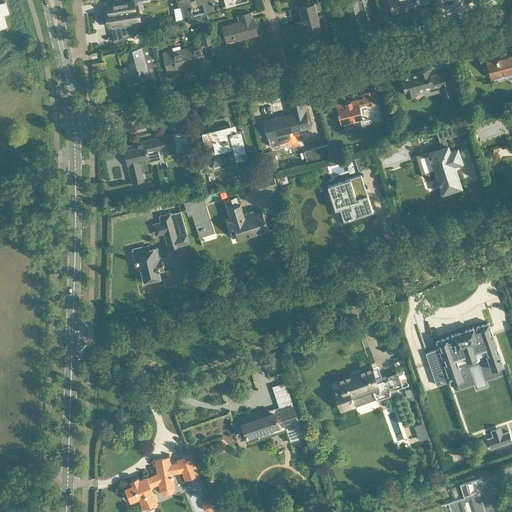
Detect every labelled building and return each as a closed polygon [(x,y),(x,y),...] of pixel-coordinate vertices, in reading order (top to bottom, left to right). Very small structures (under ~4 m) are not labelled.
[(108,10),(106,11),(107,21),(110,21),(111,26),(114,42),(136,32),(135,22),(140,22),(138,10),(135,11),(134,6),(134,1),(137,1),(140,0),(132,0),(133,0),(108,5),(108,10)] [(178,0),(183,18),(194,16),(189,0),(178,0)] [(202,0),(205,12),(215,9),(212,0),(202,0)] [(356,0),(347,2),(350,15),(352,24),(369,20),(363,0),(356,0)] [(388,0),(393,14),(420,7),(419,5),(417,0),(388,0)] [(299,7),(302,20),(296,22),(300,38),(305,36),(319,32),(320,35),(327,33),(322,14),(318,16),(317,11),(321,10),(319,2),(299,7)] [(0,28),(7,27),(3,14),(8,13),(6,4),(0,5),(0,28)] [(222,26),(224,32),(226,42),(257,34),(253,18),(252,19),(251,12),(238,16),(240,22),(222,26)] [(196,17),(199,27),(207,25),(205,15),(196,17)] [(208,29),(201,31),(204,45),(211,43),(208,29)] [(146,46),(152,44),(148,30),(142,31),(146,46)] [(163,53),(164,58),(167,68),(175,65),(176,68),(189,65),(189,66),(205,62),(200,45),(173,53),(172,50),(163,53)] [(140,48),(136,50),(126,52),(130,67),(128,67),(132,82),(148,77),(140,48)] [(497,57),(487,59),(492,77),(511,71),(511,55),(498,60),(497,57)] [(401,77),(407,96),(415,93),(416,95),(425,92),(424,89),(440,84),(438,77),(431,79),(428,69),(418,72),(418,73),(401,77)] [(455,90),(454,83),(440,87),(441,94),(455,90)] [(341,122),(365,117),(365,118),(368,117),(367,116),(372,115),(374,122),(382,120),(375,90),(362,93),(363,99),(357,100),(350,102),(350,101),(346,102),(346,103),(337,105),(338,112),(338,115),(339,114),(341,122)] [(267,120),(265,123),(267,133),(268,137),(270,146),(280,144),(277,135),(309,127),(307,117),(305,111),(306,111),(306,110),(305,111),(302,99),(289,102),(292,114),(271,119),(267,120)] [(481,99),(472,102),(475,111),(484,108),(481,99)] [(437,149),(429,152),(429,153),(430,155),(429,155),(431,159),(435,171),(439,181),(442,193),(450,190),(450,191),(451,191),(458,188),(457,187),(460,186),(457,178),(456,175),(453,165),(454,165),(459,163),(462,162),(460,156),(457,148),(449,151),(446,139),(467,132),(463,119),(435,128),(441,147),(437,149)] [(203,134),(205,143),(214,142),(216,151),(232,147),(235,159),(246,156),(240,131),(237,131),(237,130),(236,131),(235,128),(221,132),(220,129),(202,134),(203,134)] [(132,183),(142,180),(144,180),(140,164),(149,162),(147,154),(176,147),(173,134),(133,143),(134,147),(124,150),(132,183)] [(395,142),(378,147),(380,156),(385,154),(385,155),(398,151),(395,142)] [(268,157),(274,174),(280,171),(274,154),(268,157)] [(253,181),(257,195),(277,188),(273,174),(253,181)] [(276,177),(279,185),(288,182),(286,174),(276,177)] [(361,175),(328,185),(335,209),(340,208),(344,220),(372,211),(361,175)] [(214,201),(228,197),(225,188),(212,193),(214,201)] [(228,222),(229,224),(232,233),(236,232),(238,240),(247,237),(247,236),(268,229),(262,210),(254,213),(253,211),(243,214),(240,204),(238,204),(236,197),(226,200),(228,207),(228,208),(232,220),(228,222)] [(196,198),(183,203),(187,216),(191,215),(196,230),(209,226),(203,207),(200,208),(196,198)] [(171,212),(159,216),(161,222),(164,221),(167,231),(164,232),(169,252),(181,249),(180,245),(189,243),(180,210),(171,213),(171,212)] [(149,245),(132,249),(135,262),(134,262),(135,264),(136,264),(137,271),(141,270),(144,281),(160,278),(159,271),(164,270),(163,266),(162,266),(161,262),(162,261),(161,257),(160,258),(157,248),(150,249),(149,245)] [(424,351),(433,349),(429,321),(415,323),(418,342),(422,342),(424,351)] [(463,380),(456,359),(485,350),(492,370),(504,366),(489,322),(476,327),(477,328),(474,329),(473,327),(465,330),(459,332),(451,335),(452,337),(449,338),(448,336),(436,340),(439,348),(426,353),(437,384),(450,380),(451,384),(463,380)] [(389,392),(403,387),(409,385),(403,371),(397,373),(375,381),(370,368),(338,379),(342,387),(334,390),(341,409),(354,405),(352,397),(372,389),(377,400),(390,396),(389,392)] [(411,388),(404,390),(407,397),(414,395),(411,388)] [(376,399),(355,406),(358,414),(379,407),(376,399)] [(236,420),(239,430),(241,433),(245,432),(248,442),(259,438),(257,433),(279,426),(278,424),(284,422),(290,441),(303,437),(299,423),(293,405),(280,410),(280,411),(270,414),(268,409),(236,420)] [(511,441),(509,431),(488,438),(491,448),(511,441)] [(131,481),(132,483),(133,485),(126,488),(127,490),(124,491),(123,494),(125,499),(128,500),(130,499),(131,500),(138,497),(143,508),(146,507),(147,509),(149,510),(154,508),(156,505),(155,503),(157,502),(151,486),(160,482),(172,481),(171,474),(182,472),(185,480),(199,474),(191,453),(176,459),(177,462),(169,463),(168,458),(156,460),(158,474),(147,479),(146,477),(139,481),(138,478),(131,481)] [(485,511),(479,491),(477,492),(469,494),(466,483),(473,481),(476,480),(482,478),(482,477),(460,484),(463,496),(464,497),(450,502),(450,503),(452,511),(485,511)] [(202,501),(204,511),(214,511),(211,498),(202,501)]
